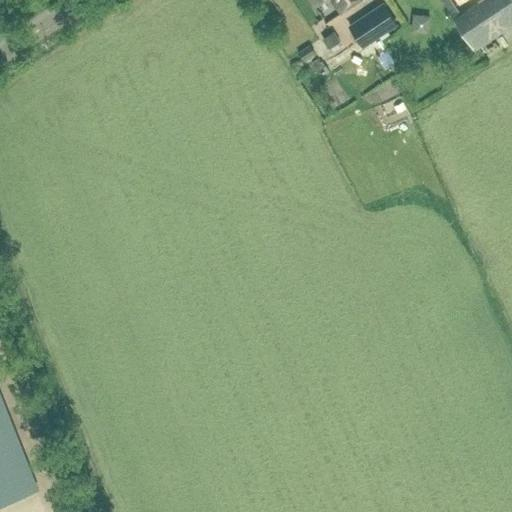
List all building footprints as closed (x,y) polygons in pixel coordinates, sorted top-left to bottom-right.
[(310,0),(313,3),(317,0),(332,0),(339,11),(354,0),(310,0)] [(511,0),(478,0),(453,16),(474,49),(511,23),(511,0)] [(348,24),(362,46),(397,23),(383,1),(348,24)] [(394,62),(387,49),(377,55),(384,68),(394,62)] [(0,501),(10,497),(0,471),(0,501)]
